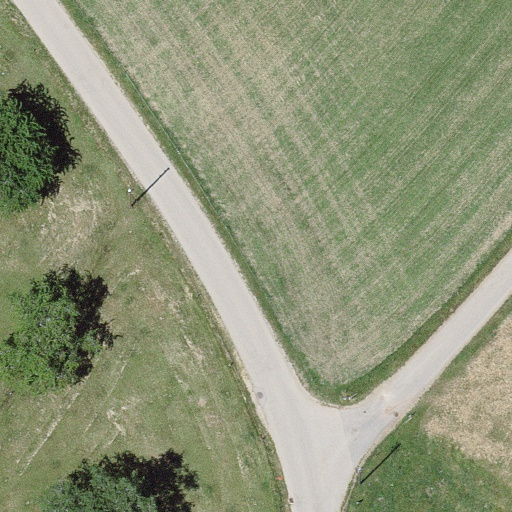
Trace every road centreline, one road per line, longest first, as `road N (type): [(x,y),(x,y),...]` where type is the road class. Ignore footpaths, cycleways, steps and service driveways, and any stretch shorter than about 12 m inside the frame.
road 1 (unclassified): [(56,0),(247,344),(327,466),(327,511)]
road 2 (track): [(327,466),(419,398),(511,283)]
